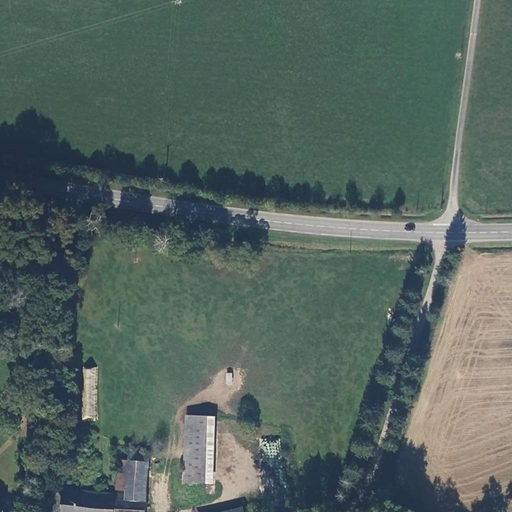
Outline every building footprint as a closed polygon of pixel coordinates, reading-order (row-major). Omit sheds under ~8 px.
[(96,420),(98,368),(84,367),(81,419),(96,420)] [(185,485),(207,486),(209,421),(187,420),(185,485)] [(260,441),(248,440),(247,463),(259,463),(260,441)] [(58,490),(56,503),(55,511),(50,511),(48,511),(47,511),(148,511),(148,464),(148,454),(130,452),(129,463),(128,493),(118,493),(118,496),(75,490),(58,490)] [(161,452),(148,452),(148,454),(148,464),(161,465),(161,452)] [(118,462),(118,493),(128,493),(129,463),(118,462)] [(50,490),(49,502),(56,503),(58,490),(50,490)]
